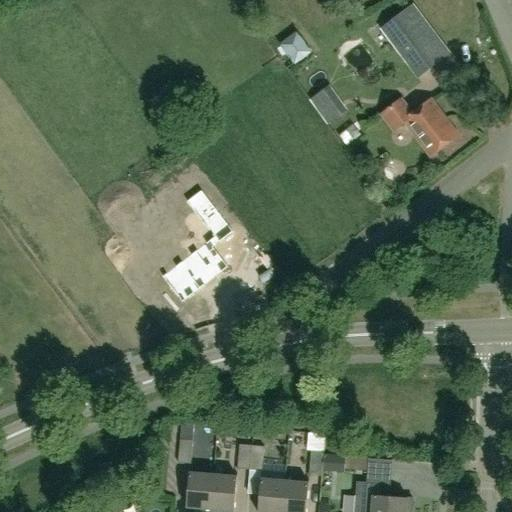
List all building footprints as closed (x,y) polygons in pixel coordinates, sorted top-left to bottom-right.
[(405,12),(381,30),(417,78),(441,61),(405,12)] [(297,59),(316,46),(302,26),(284,38),(297,59)] [(328,124),(342,114),(323,89),(310,99),(328,124)] [(431,100),(412,115),(401,100),(382,115),(394,130),(404,123),(430,157),(458,136),(431,100)] [(173,130),(187,121),(179,110),(166,119),(173,130)] [(166,275),(184,298),(226,265),(213,248),(229,234),(200,198),(186,209),(210,240),(166,275)] [(184,423),(181,423),(180,440),(193,441),(194,424),(184,423)] [(307,434),(306,450),(324,452),(325,436),(307,434)] [(191,464),(193,441),(180,440),(178,463),(191,464)] [(250,469),(252,446),(239,445),(237,468),(250,469)] [(264,447),(252,446),(250,469),(262,470),(264,447)] [(311,451),(309,475),(321,476),(323,453),(311,451)] [(367,458),(344,456),(343,470),(366,471),(367,459),(367,458)] [(210,510),(213,475),(189,473),(186,508),(210,510)] [(233,511),(237,477),(213,475),(210,510),(233,511)] [(281,511),(285,481),(261,479),(258,511),(281,511)] [(285,481),(281,511),(306,511),(309,483),(285,481)] [(412,511),(413,499),(372,496),(370,511),(412,511)]
